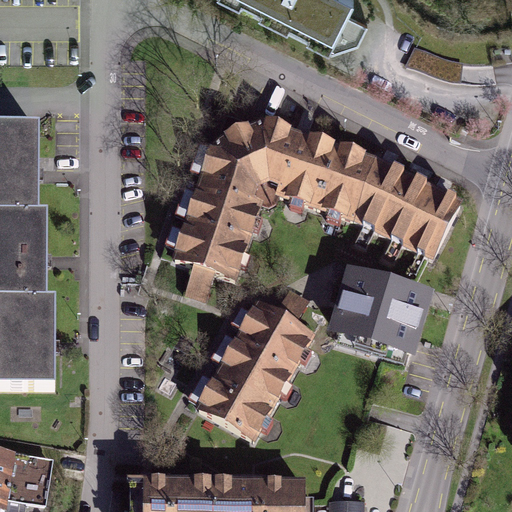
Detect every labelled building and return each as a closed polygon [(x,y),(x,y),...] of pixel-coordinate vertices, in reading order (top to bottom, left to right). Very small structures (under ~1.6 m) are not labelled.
[(245,0),(336,47),(360,1),(357,0),(245,0)] [(188,214),(175,265),(235,285),(251,233),(256,216),(272,207),(289,197),(352,221),(362,226),(403,247),(431,262),(460,209),(427,191),(388,171),(371,162),(263,125),(233,138),(206,150),(188,214)] [(40,136),(0,135),(0,396),(56,397),(56,311),(46,311),(47,222),(39,222),(40,136)] [(427,297),(355,276),(337,337),(409,358),(427,297)] [(315,340),(256,306),(195,412),(253,445),(315,340)] [(52,468),(0,459),(0,511),(25,511),(26,509),(45,511),(52,468)] [(302,511),(302,501),(133,495),(132,511),(302,511)]
